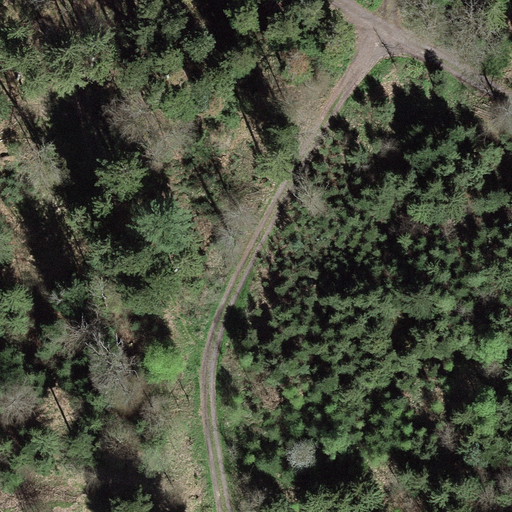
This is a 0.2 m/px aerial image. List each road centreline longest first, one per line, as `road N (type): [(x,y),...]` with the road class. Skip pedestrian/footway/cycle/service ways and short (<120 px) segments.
road 1 (track): [(225,511),(207,395),(216,328),(383,0)]
road 2 (track): [(511,98),(342,0)]
